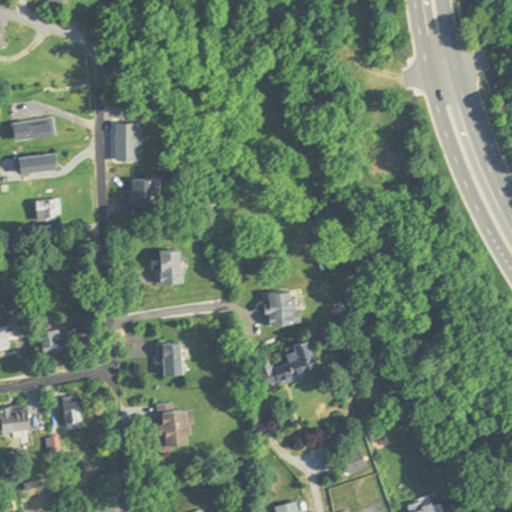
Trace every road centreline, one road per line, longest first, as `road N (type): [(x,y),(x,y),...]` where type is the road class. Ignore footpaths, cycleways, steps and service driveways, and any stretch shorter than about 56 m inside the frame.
road 1 (residential): [(120,511),(93,57),(82,40),(21,16)]
road 2 (tertiary): [(439,0),(467,112),(511,213)]
